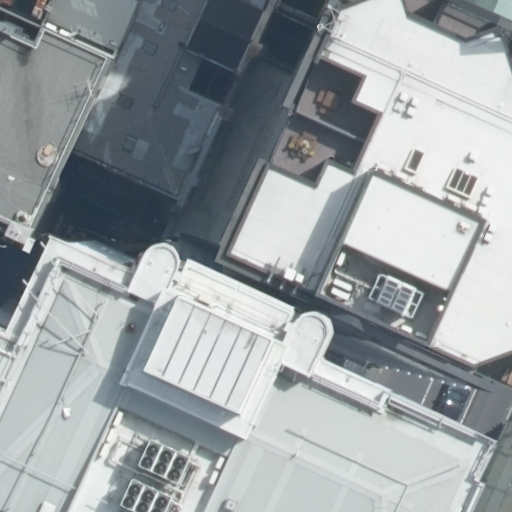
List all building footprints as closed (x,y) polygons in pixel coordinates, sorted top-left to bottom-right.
[(136,0),(0,0),(0,16),(107,65),(136,0)] [(276,0),(136,0),(107,65),(65,157),(181,210),(276,0)] [(511,7),(496,0),(316,0),(187,287),(333,355),(511,438),(511,7)] [(107,65),(0,16),(0,245),(21,255),(29,237),(65,157),(107,65)] [(139,277),(53,236),(49,245),(5,342),(0,339),(0,511),(484,511),(504,469),(319,385),(333,355),(187,287),(143,269),(139,277)] [(21,255),(0,245),(0,339),(5,342),(49,245),(29,237),(21,255)]
